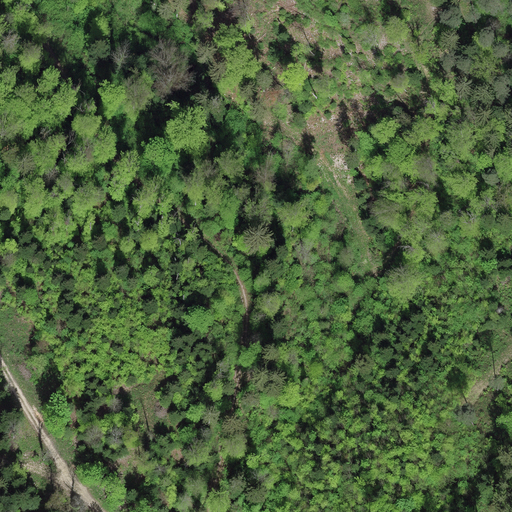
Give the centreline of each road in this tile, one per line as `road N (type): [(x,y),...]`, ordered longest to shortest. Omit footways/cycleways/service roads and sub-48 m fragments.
road 1 (track): [(169,0),(239,92),(328,171),(354,214),(370,274),(395,255),(414,205),(426,138),(419,39),(463,3)]
road 2 (track): [(30,0),(106,151),(238,274),(246,308),(211,511)]
road 3 (track): [(46,43),(293,187)]
road 4 (track): [(102,511),(0,360)]
